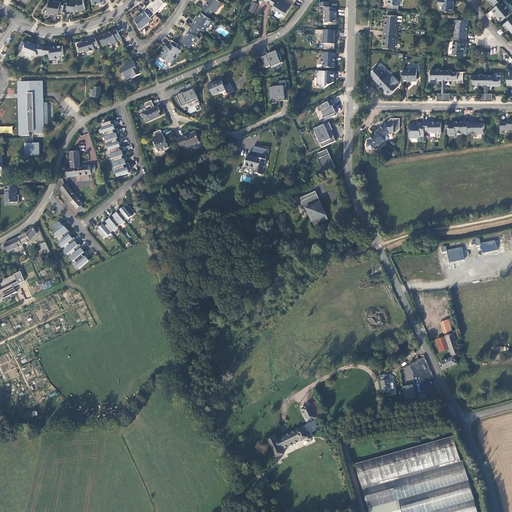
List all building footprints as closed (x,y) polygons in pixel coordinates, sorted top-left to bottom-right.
[(54,16),(63,15),(64,5),(61,5),(61,1),(53,0),(49,0),(50,1),(45,9),(48,11),(48,14),(55,15),(54,16)] [(65,2),(64,5),(63,15),(71,13),(72,11),(73,11),(75,11),(75,12),(86,9),(83,0),(75,0),(74,0),(71,0),(68,0),(68,3),(65,2)] [(147,6),(148,7),(155,13),(155,14),(158,11),(159,12),(167,4),(163,0),(163,1),(161,0),(154,0),(155,1),(154,2),(152,1),(147,6)] [(221,2),(217,0),(208,0),(208,1),(207,1),(202,9),(210,14),(213,10),(216,12),(218,9),(217,7),(221,2)] [(290,6),(277,0),(272,11),(285,17),(290,6)] [(389,0),(389,4),(388,4),(388,8),(399,10),(399,0),(389,0)] [(454,0),(438,0),(438,4),(441,5),(442,6),(442,10),(443,11),(454,12),(454,6),(453,6),(453,1),(454,1),(454,0)] [(503,0),(491,11),(495,15),(496,14),(502,21),(511,13),(509,9),(510,8),(503,0)] [(253,1),(250,10),(255,13),(258,4),(256,3),(253,1)] [(155,13),(148,7),(144,10),(144,11),(139,15),(134,20),(137,24),(138,24),(142,29),(149,23),(149,22),(152,19),(151,18),(155,13)] [(336,12),(336,8),(328,8),(324,7),(324,12),(325,12),(325,23),(335,24),(335,17),(336,17),(336,12)] [(195,19),(190,27),(198,32),(201,28),(203,30),(206,25),(208,26),(211,21),(210,20),(210,19),(200,12),(197,17),(198,17),(196,20),(195,19)] [(384,26),(384,31),(397,32),(397,27),(396,27),(398,16),(386,15),(385,26),(384,26)] [(511,17),(503,25),(507,29),(508,28),(511,31),(511,17)] [(454,37),(467,38),(467,29),(467,26),(468,21),(456,20),(456,27),(455,28),(454,37)] [(198,32),(190,27),(186,34),(186,36),(184,37),(184,39),(182,42),(190,47),(194,41),(197,43),(200,38),(196,36),(198,32)] [(122,40),(117,30),(106,35),(106,34),(99,37),(103,47),(107,45),(109,46),(113,44),(114,45),(118,43),(117,42),(122,40)] [(321,30),(315,30),(315,35),(317,35),(317,40),(320,40),(321,41),(321,44),(324,44),(324,49),(335,49),(335,41),(336,42),(336,31),(321,30)] [(397,32),(384,31),(383,36),(385,36),(384,42),(383,42),(382,47),(383,48),(387,49),(388,48),(394,48),(395,43),(396,44),(397,32)] [(466,43),(467,38),(454,37),(453,54),(464,56),(464,50),(466,49),(466,45),(465,45),(465,43),(466,43)] [(99,47),(95,38),(88,40),(88,42),(83,43),(82,42),(76,44),(77,49),(79,49),(80,53),(84,52),(86,53),(95,51),(94,48),(99,47)] [(166,46),(163,49),(163,50),(160,56),(171,63),(175,58),(173,57),(176,53),(177,54),(180,50),(176,47),(178,44),(172,40),(168,47),(166,46)] [(43,56),(44,46),(36,46),(27,42),(26,44),(22,42),(19,49),(23,51),(25,54),(27,55),(28,57),(32,58),(33,55),(34,55),(43,56)] [(51,47),(44,46),(43,56),(46,56),(49,56),(50,60),(59,59),(60,58),(60,56),(64,56),(63,46),(51,47)] [(276,50),(261,57),(265,67),(271,65),(272,67),(283,62),(281,57),(279,52),(277,52),(276,50)] [(322,64),(324,64),(324,67),(325,68),(335,68),(335,53),(322,53),(322,59),(321,60),(321,63),(322,64)] [(144,73),(140,67),(136,67),(133,61),(125,66),(125,67),(121,69),(121,72),(122,75),(125,75),(127,80),(132,78),(133,79),(144,73)] [(373,78),(379,84),(387,76),(377,65),(372,71),(372,75),(374,77),(373,78)] [(403,70),(403,81),(412,81),(413,79),(417,79),(417,68),(413,68),(413,70),(403,70)] [(444,79),(444,70),(440,70),(439,69),(436,69),(435,70),(431,70),(431,79),(437,79),(444,79)] [(452,70),(444,70),(444,79),(451,79),(453,80),(458,80),(458,72),(452,72),(452,70)] [(321,88),(324,88),(334,83),(335,72),(322,71),(318,71),(318,86),(321,86),(321,88)] [(494,75),(486,75),(486,84),(494,84),(495,86),(500,86),(501,84),(501,81),(504,81),(504,74),(503,73),(495,73),(494,74),(494,75)] [(486,84),(486,75),(483,75),(481,74),(479,74),(478,75),(472,75),(472,78),(473,80),(473,84),(486,84)] [(396,86),(399,83),(393,76),(391,78),(388,75),(387,76),(379,84),(384,90),(385,89),(389,93),(391,93),(397,87),(396,86)] [(230,83),(224,86),(221,79),(209,84),(214,94),(221,91),(223,97),(228,95),(228,93),(234,90),(230,83)] [(444,93),(446,93),(446,81),(458,81),(458,80),(453,80),(451,79),(444,79),(444,93)] [(35,135),(43,134),(43,124),(44,124),(44,98),(42,98),(35,98),(35,93),(42,93),(41,81),(23,82),(23,94),(27,94),(27,98),(20,98),(21,136),(30,136),(29,132),(34,132),(35,135)] [(177,95),(183,107),(198,99),(191,84),(185,86),(187,91),(187,92),(185,93),(184,92),(177,95)] [(486,94),(486,84),(473,84),(473,86),(484,86),(484,94),(486,94)] [(494,84),(486,84),(486,94),(488,94),(488,86),(499,86),(500,86),(495,86),(494,84)] [(284,86),(269,88),(270,99),(280,98),(281,101),(286,101),(284,86)] [(94,97),(102,97),(102,87),(94,87),(94,89),(90,89),(89,96),(94,96),(94,97)] [(322,111),(326,120),(335,116),(335,114),(337,113),(333,106),(334,106),(332,100),(326,103),(318,107),(320,112),(322,111)] [(144,118),(146,123),(154,119),(155,119),(161,116),(159,113),(161,112),(158,107),(155,108),(152,101),(139,106),(141,110),(151,106),(152,109),(145,113),(144,114),(145,117),(144,118)] [(391,119),(388,122),(388,123),(386,123),(383,126),(383,125),(376,131),(386,142),(389,138),(387,136),(390,133),(394,133),(396,133),(400,129),(400,119),(391,119)] [(104,134),(106,133),(116,129),(114,125),(117,124),(115,120),(102,125),(104,128),(102,129),(104,134)] [(508,122),(501,122),(501,131),(508,131),(508,129),(511,129),(511,130),(511,120),(508,120),(508,122)] [(315,129),(323,147),(336,142),(333,135),(329,136),(328,132),(332,130),(333,130),(330,122),(315,129)] [(424,131),(424,122),(417,122),(417,126),(415,126),(415,124),(410,124),(409,127),(407,128),(407,130),(409,132),(409,137),(411,138),(418,139),(420,137),(424,137),(424,131)] [(433,122),(424,122),(424,131),(428,131),(428,133),(435,133),(437,135),(440,135),(442,133),(442,122),(437,122),(437,123),(433,123),(433,122)] [(468,135),(468,122),(455,122),(456,123),(451,123),(449,125),(449,129),(449,134),(451,136),(456,136),(456,134),(463,134),(463,136),(468,136),(468,135)] [(475,122),(468,122),(468,135),(471,135),(472,134),(478,134),(479,135),(482,135),(483,134),(484,134),(484,130),(485,129),(485,124),(476,124),(475,122)] [(116,129),(106,133),(107,137),(105,137),(107,141),(104,141),(105,143),(108,142),(119,138),(117,133),(119,133),(118,129),(116,129)] [(323,147),(315,129),(314,129),(322,148),(323,147)] [(154,133),(155,136),(153,138),(154,141),(153,142),(155,147),(157,147),(159,152),(161,152),(162,152),(163,152),(165,151),(166,151),(165,149),(169,148),(167,143),(166,144),(166,142),(166,141),(164,137),(161,130),(154,133)] [(185,136),(177,139),(181,149),(188,146),(189,147),(200,142),(201,145),(207,143),(204,134),(198,137),(195,131),(191,133),(191,134),(185,137),(185,136)] [(386,142),(376,131),(373,135),(367,141),(368,142),(367,144),(367,148),(369,150),(372,150),(375,149),(375,150),(382,144),(383,145),(385,143),(386,142)] [(33,134),(31,134),(31,144),(27,144),(27,155),(38,155),(38,144),(33,144),(33,134)] [(119,138),(108,142),(110,145),(108,146),(109,149),(107,150),(107,152),(111,150),(121,147),(120,142),(122,141),(121,137),(119,138)] [(121,147),(111,150),(112,154),(111,154),(112,158),(110,159),(110,160),(114,159),(124,156),(123,151),(125,150),(124,146),(121,147)] [(267,151),(252,148),(250,153),(258,155),(256,160),(246,158),(244,169),(254,171),(256,173),(256,175),(261,176),(267,151)] [(323,173),(335,168),(328,149),(317,154),(319,158),(318,159),(322,168),(321,168),(323,173)] [(72,168),(67,168),(68,176),(91,175),(91,166),(81,167),(80,152),(71,152),(72,168)] [(124,156),(114,159),(115,163),(114,163),(115,167),(112,168),(113,169),(116,168),(127,164),(125,159),(128,159),(126,155),(124,156)] [(129,163),(127,164),(116,168),(117,171),(116,172),(118,177),(130,173),(128,168),(130,167),(129,163)] [(5,196),(5,202),(10,201),(12,203),(17,202),(19,200),(19,195),(17,195),(17,186),(5,186),(5,193),(6,193),(6,196),(5,196)] [(69,188),(63,192),(77,209),(78,209),(81,212),(84,209),(81,205),(83,204),(69,188)] [(317,191),(302,197),(307,208),(308,208),(314,221),(319,218),(321,222),(330,219),(326,210),(325,211),(323,206),(324,206),(322,201),(315,204),(312,197),(319,194),(317,191)] [(322,201),(319,194),(312,197),(315,204),(322,201)] [(117,212),(125,221),(128,218),(128,219),(132,216),(125,207),(121,210),(119,208),(116,211),(117,212)] [(110,218),(118,227),(121,224),(122,225),(126,222),(125,221),(117,212),(114,215),(112,214),(109,216),(110,218)] [(104,224),(111,232),(114,230),(115,231),(119,227),(118,227),(110,218),(107,221),(106,219),(102,222),(104,224)] [(60,238),(69,230),(65,225),(65,226),(63,224),(63,223),(61,220),(55,225),(59,231),(56,233),(60,238)] [(112,233),(111,232),(104,224),(100,227),(98,225),(95,228),(104,238),(107,236),(108,237),(112,233)] [(28,232),(19,237),(23,245),(30,241),(37,234),(33,226),(28,232)] [(63,246),(64,246),(74,238),(70,234),(71,233),(69,230),(60,238),(59,238),(61,241),(60,242),(63,246)] [(19,237),(4,244),(9,252),(23,245),(19,237)] [(68,254),(70,252),(79,245),(76,241),(77,240),(75,237),(74,238),(64,246),(67,248),(65,250),(68,254)] [(495,241),(481,244),(483,254),(497,251),(495,241)] [(45,254),(49,251),(46,243),(40,245),(45,254)] [(74,261),(76,260),(85,251),(82,248),(83,247),(80,243),(79,245),(70,252),(73,255),(71,257),(74,261)] [(462,248),(447,251),(450,263),(464,260),(462,248)] [(86,250),(85,251),(76,260),(78,262),(76,264),(80,268),(90,260),(86,256),(89,254),(86,250)] [(19,283),(25,280),(21,271),(15,274),(19,282),(19,283)] [(42,285),(45,291),(52,287),(49,281),(42,285)] [(0,299),(17,291),(14,286),(14,285),(0,291),(0,299)] [(447,335),(453,335),(449,319),(443,321),(447,335)] [(461,355),(460,350),(457,350),(453,335),(447,335),(444,336),(448,349),(450,356),(461,355)] [(439,352),(448,349),(444,336),(435,339),(439,352)] [(439,363),(442,370),(456,364),(453,357),(439,363)] [(399,371),(397,370),(393,375),(390,379),(392,380),(399,371)] [(383,382),(380,382),(383,396),(391,395),(389,381),(383,382)] [(405,401),(415,399),(412,385),(403,387),(405,401)] [(318,400),(311,404),(316,415),(324,412),(318,400)] [(311,404),(302,408),(309,422),(317,418),(318,418),(316,415),(311,404)] [(279,440),(272,443),(281,462),(288,458),(286,454),(307,445),(307,446),(312,443),(312,444),(313,444),(314,444),(315,444),(316,443),(316,442),(316,441),(315,440),(314,440),(313,440),(309,433),(303,436),(302,434),(281,444),(279,440)] [(454,436),(356,464),(368,511),(478,511),(464,461),(461,461),(454,436)]
